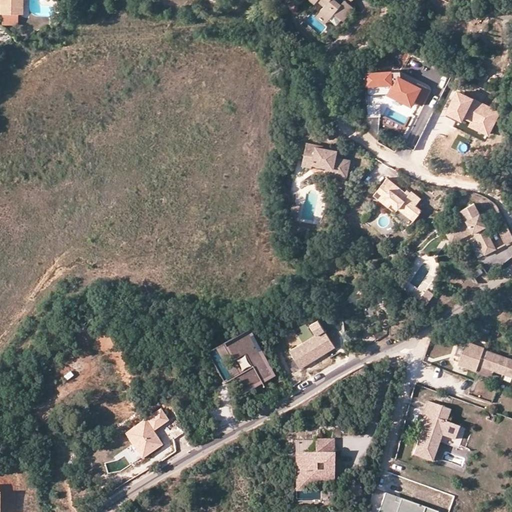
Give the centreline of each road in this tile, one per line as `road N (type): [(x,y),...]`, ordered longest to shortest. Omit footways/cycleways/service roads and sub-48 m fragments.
road 1 (residential): [(99,511),(419,333)]
road 2 (residential): [(511,218),(483,188),(436,181),(375,151),(325,95)]
